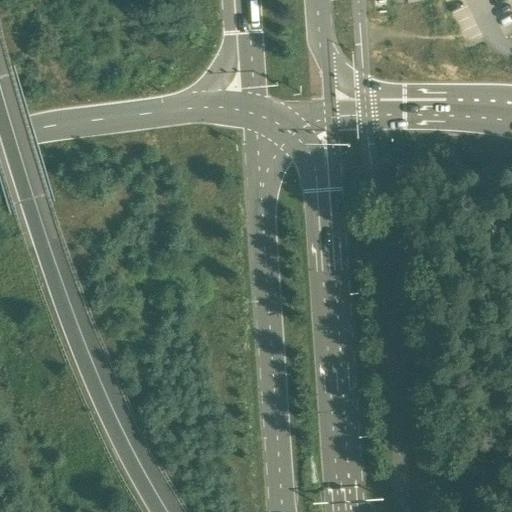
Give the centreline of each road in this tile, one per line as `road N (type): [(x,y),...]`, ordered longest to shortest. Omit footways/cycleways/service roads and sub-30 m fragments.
road 1 (motorway): [(157,511),(74,341),(0,121)]
road 2 (primary): [(343,511),(323,190),(328,112)]
road 3 (primary): [(255,115),(282,511)]
road 4 (motorway): [(255,115),(187,109),(0,140)]
road 5 (motorway): [(511,110),(328,112)]
